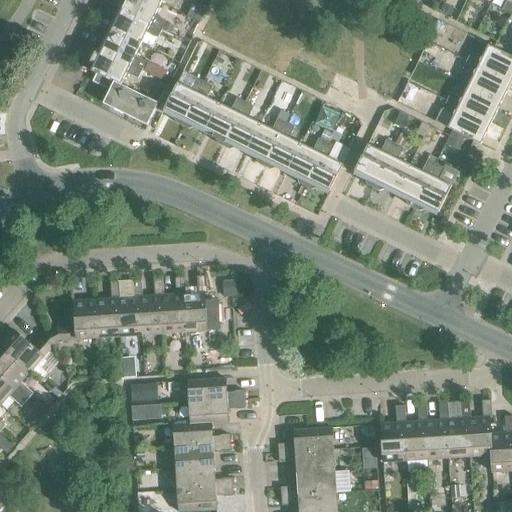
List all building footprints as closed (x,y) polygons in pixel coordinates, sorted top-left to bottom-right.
[(121,0),(117,8),(162,30),(166,22),(155,16),(161,4),(152,0),(121,0)] [(193,0),(185,16),(199,23),(207,7),(193,0)] [(511,0),(507,0),(502,11),(510,15),(511,10),(511,0)] [(443,3),(438,12),(450,19),(455,9),(443,3)] [(107,28),(140,45),(146,32),(158,38),(162,30),(117,8),(107,28)] [(167,22),(163,30),(170,34),(174,26),(167,22)] [(97,49),(141,71),(145,63),(134,57),(140,45),(107,28),(97,49)] [(471,53),(467,61),(511,83),(511,80),(511,46),(507,44),(503,53),(488,46),(482,58),(471,53)] [(178,47),(171,60),(180,64),(186,51),(178,47)] [(107,80),(113,83),(113,82),(120,86),(120,85),(126,73),(137,79),(141,71),(97,49),(87,70),(96,74),(107,80)] [(474,75),(468,87),(501,103),(511,83),(467,61),(463,69),(474,75)] [(148,63),(144,72),(163,81),(167,72),(148,63)] [(103,88),(107,80),(96,74),(92,82),(103,88)] [(176,124),(182,127),(204,83),(196,79),(190,90),(177,84),(171,96),(165,108),(164,110),(173,115),(176,124)] [(103,104),(125,115),(136,93),(120,85),(120,86),(113,82),(113,83),(103,104)] [(198,127),(206,131),(219,104),(207,98),(212,87),(204,83),(182,127),(188,130),(198,127)] [(451,94),(447,102),(491,124),(501,103),(468,87),(462,99),(451,94)] [(158,104),(165,108),(171,96),(163,92),(157,104),(136,93),(125,115),(147,126),(158,104)] [(217,144),(223,147),(245,103),(237,99),(231,110),(219,104),(206,131),(214,135),(217,144)] [(491,124),(447,102),(443,110),(454,116),(447,129),(452,131),(463,136),(480,145),(491,124)] [(238,147),(247,151),(260,124),(248,118),(253,107),(245,103),(223,147),(229,150),(238,147)] [(400,113),(394,125),(402,129),(408,117),(400,113)] [(258,165),(264,168),(286,123),(278,119),(272,130),(260,124),(247,151),(255,155),(258,164),(258,165)] [(279,167),(288,171),(301,144),(289,138),(294,127),(286,123),(264,168),(270,171),(270,170),(279,167)] [(332,134),(327,143),(333,147),(336,142),(338,143),(344,131),(338,128),(336,132),(333,131),(332,134)] [(324,130),(319,140),(327,143),(332,134),(324,130)] [(449,137),(446,144),(456,149),(463,136),(452,131),(449,137)] [(398,137),(395,145),(403,149),(406,141),(398,137)] [(299,185),(305,188),(327,143),(319,140),(319,139),(313,151),(301,144),(288,171),(296,175),(299,184),(299,185)] [(367,186),(373,189),(395,145),(386,140),(381,152),(368,145),(355,172),(364,176),(367,186)] [(327,143),(305,188),(311,191),(311,190),(320,187),(329,192),(343,165),(329,159),(335,147),(333,147),(327,143)] [(388,188),(396,192),(410,166),(397,160),(403,149),(395,145),(373,189),(379,192),(388,188)] [(407,206),(414,209),(435,165),(427,161),(422,172),(410,166),(396,192),(405,197),(408,206),(407,206)] [(435,165),(414,209),(420,212),(429,209),(438,213),(440,210),(447,214),(453,203),(445,199),(448,193),(451,186),(438,180),(444,169),(435,165)] [(198,294),(185,295),(182,295),(185,333),(207,332),(207,331),(219,330),(217,301),(205,301),(205,294),(207,294),(206,276),(197,277),(198,294)] [(176,296),(164,296),(161,297),(163,335),(185,333),(182,295),(185,295),(184,278),(175,278),(176,296)] [(155,297),(142,298),(139,298),(142,336),(163,335),(161,297),(164,296),(163,279),(153,280),(155,297)] [(133,298),(121,299),(118,299),(120,337),(142,336),(139,298),(142,298),(141,281),(132,281),(133,298)] [(235,281),(222,281),(223,298),(236,297),(235,281)] [(111,300),(96,301),(99,339),(120,337),(118,299),(121,299),(120,282),(110,283),(111,300)] [(99,339),(96,301),(74,302),(76,329),(60,330),(60,341),(99,339)] [(0,338),(0,348),(29,373),(54,344),(45,337),(35,349),(15,331),(5,343),(0,338)] [(0,376),(27,401),(33,394),(20,383),(29,373),(0,348),(0,376)] [(0,405),(0,406),(8,396),(21,408),(27,401),(0,376),(0,405)] [(188,381),(189,404),(244,400),(243,391),(234,392),(234,393),(226,393),(225,379),(188,381)] [(152,384),(131,385),(133,406),(154,404),(152,384)] [(33,394),(27,401),(33,405),(44,416),(50,409),(33,394)] [(189,404),(190,425),(211,424),(211,425),(228,424),(227,409),(235,409),(235,410),(245,409),(244,400),(189,404)] [(470,457),(491,456),(490,435),(489,418),(492,418),(491,401),(481,401),(483,418),(470,419),(467,419),(470,457)] [(448,459),(470,457),(467,419),(470,419),(469,402),(460,403),(461,420),(449,420),(446,421),(448,459)] [(427,460),(448,459),(446,421),(449,420),(448,403),(438,404),(440,421),(427,422),(424,422),(427,460)] [(405,462),(427,460),(424,422),(427,422),(426,405),(417,405),(418,422),(406,423),(402,423),(405,462)] [(383,463),(405,462),(402,423),(406,423),(405,406),(395,407),(396,424),(380,425),(383,463)] [(144,407),(132,407),(133,421),(145,420),(144,407)] [(491,456),(492,473),(511,471),(511,439),(511,434),(511,433),(511,416),(504,417),(505,434),(490,435),(491,456)] [(173,426),(174,448),(230,444),(229,435),(220,436),(220,437),(212,437),(211,425),(211,424),(190,425),(173,426)] [(278,445),(278,454),(333,450),(332,428),(294,431),(295,445),(287,445),(287,444),(278,445)] [(135,449),(143,449),(142,436),(134,437),(135,449)] [(174,448),(176,469),(214,467),(213,454),(221,453),(221,454),(230,454),(230,444),(174,448)] [(376,448),(362,449),(363,460),(376,459),(376,448)] [(144,462),(143,449),(135,449),(136,462),(144,462)] [(296,461),(297,474),(335,472),(333,450),(278,454),(279,463),(288,463),(288,462),(296,461)] [(176,469),(177,491),(232,488),(232,478),(223,479),(223,480),(215,480),(214,467),(176,469)] [(280,488),(281,497),(336,494),(335,472),(297,474),(298,488),(290,488),(289,487),(280,488)] [(377,481),(364,482),(364,491),(377,490),(377,481)] [(459,485),(450,486),(451,499),(460,498),(459,485)] [(232,488),(177,491),(178,511),(197,511),(217,511),(216,497),(224,496),(224,497),(233,497),(232,488)] [(138,509),(154,508),(153,493),(138,493),(138,509)] [(299,504),(299,511),(337,511),(336,494),(281,497),(282,506),(291,506),(291,505),(299,504)] [(506,511),(506,503),(495,504),(495,511),(506,511)]
